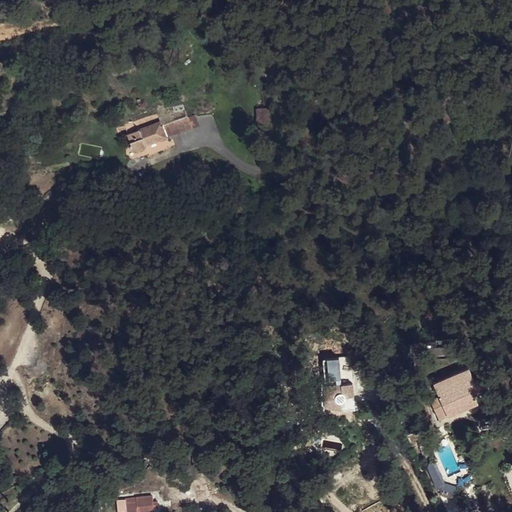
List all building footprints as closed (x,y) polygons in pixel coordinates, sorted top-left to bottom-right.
[(257,109),(258,124),(271,123),(269,108),(257,109)] [(194,115),(187,117),(192,128),(199,126),(194,115)] [(162,121),(128,134),(134,149),(135,150),(138,151),(144,148),(146,147),(146,146),(146,145),(177,133),(178,134),(192,128),(187,117),(164,125),(162,121)] [(309,349),(299,355),(303,362),(313,356),(309,349)] [(434,383),(440,396),(431,400),(436,412),(445,408),(449,416),(461,411),(459,406),(465,404),(467,409),(478,404),(475,396),(483,392),(478,380),(475,382),(469,368),(434,383)] [(331,374),(332,383),(324,384),(326,406),(342,409),(341,402),(343,401),(345,400),(346,399),(346,396),(354,395),(352,373),(331,374)] [(436,412),(440,420),(449,416),(445,408),(436,412)] [(325,417),(309,426),(314,434),(329,425),(325,417)] [(417,443),(421,452),(428,449),(424,440),(417,443)] [(428,449),(421,452),(426,464),(433,461),(428,449)] [(463,485),(443,484),(443,493),(444,493),(462,495),(463,485)]
